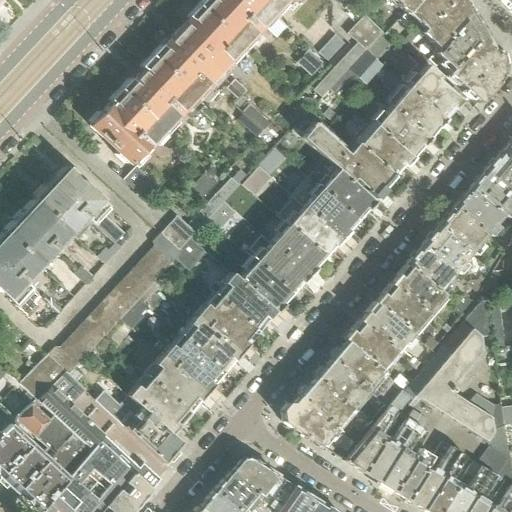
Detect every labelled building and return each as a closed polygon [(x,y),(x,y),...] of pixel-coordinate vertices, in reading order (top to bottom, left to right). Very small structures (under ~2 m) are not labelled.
[(281,23),(273,15),(256,0),(201,0),(196,6),(241,49),(257,32),(261,36),(268,28),(277,36),(285,28),(290,32),(286,36),(289,39),(293,34),(281,23)] [(256,0),(273,15),(286,0),(256,0)] [(395,5),(404,13),(414,0),(390,0),(395,4),(395,5)] [(421,28),(446,0),(414,0),(404,13),(421,28)] [(418,33),(435,49),(468,13),(460,0),(446,0),(421,28),(418,31),(418,33)] [(194,98),(241,49),(196,6),(185,17),(188,20),(179,30),(178,29),(170,38),(171,38),(162,48),(159,45),(149,56),(194,98)] [(449,69),(481,36),(468,13),(435,49),(431,53),(449,69)] [(355,24),(373,41),(378,35),(381,32),(363,16),(363,15),(355,24)] [(356,43),(364,50),(373,41),(355,24),(346,33),(356,43)] [(406,47),(415,37),(409,32),(400,42),(406,47)] [(373,41),(364,50),(374,59),(388,44),(378,35),(373,41)] [(445,73),(462,89),(492,56),(481,36),(449,69),(445,73)] [(364,50),(356,43),(352,47),(360,55),(364,50)] [(326,44),(317,53),(327,61),(335,52),(326,44)] [(360,55),(352,47),(348,52),(356,59),(360,55)] [(266,63),(254,52),(250,56),(262,67),(266,63)] [(356,59),(348,52),(344,56),(352,63),(356,59)] [(492,56),(462,89),(466,93),(466,94),(477,103),(494,83),(498,77),(499,71),(500,64),(499,57),(498,55),(497,52),(496,53),(492,56)] [(310,53),(300,64),(313,75),(316,72),(317,74),(321,70),(320,68),(323,65),(310,53)] [(365,70),(373,62),(365,54),(357,63),(365,70)] [(163,132),(194,98),(149,56),(138,67),(141,70),(140,71),(139,71),(131,79),(132,80),(131,82),(128,79),(117,90),(163,132)] [(352,63),(344,56),(340,60),(348,68),(352,63)] [(348,68),(340,60),(336,65),(344,72),(347,69),(348,68)] [(344,72),(336,65),(332,69),(340,76),(344,72)] [(405,87),(443,120),(459,101),(435,79),(437,76),(424,65),(406,86),(405,87)] [(332,85),(328,88),(335,95),(353,76),(354,75),(347,69),(344,72),(340,76),(336,80),(332,85)] [(340,76),(332,69),(328,73),(336,80),(340,76)] [(427,138),(443,120),(405,87),(406,86),(388,71),(379,82),(396,97),(389,106),(427,138)] [(336,80),(328,73),(324,77),(332,85),(336,80)] [(332,85),(324,77),(320,82),(328,89),(328,88),(332,85)] [(230,84),(242,95),(246,90),(234,79),(230,84)] [(328,89),(320,82),(316,86),(324,93),(328,89)] [(242,95),(230,84),(226,88),(238,99),(242,95)] [(324,93),(316,86),(312,90),(320,98),(324,93)] [(163,132),(117,90),(107,101),(110,103),(109,105),(108,104),(100,113),(100,114),(99,115),(96,112),(88,122),(90,124),(88,127),(116,152),(114,155),(122,163),(125,160),(131,166),(163,132)] [(323,111),(329,100),(322,97),(316,108),(323,111)] [(307,112),(315,103),(310,98),(304,98),(299,104),(307,112)] [(249,105),(235,120),(255,139),(269,124),(249,105)] [(215,117),(203,106),(199,111),(211,122),(215,117)] [(427,138),(389,106),(371,125),(409,159),(427,138)] [(381,191),(393,177),(355,144),(354,143),(344,154),(310,124),(298,138),(334,169),(348,181),(350,178),(373,199),(381,191)] [(409,159),(371,125),(355,144),(393,177),(403,166),(409,159)] [(511,165),(511,136),(498,153),(511,165)] [(184,151),(172,140),(168,144),(180,155),(184,151)] [(282,156),(274,149),(274,148),(267,156),(271,160),(278,160),(282,156)] [(511,165),(498,153),(483,171),(511,195),(511,165)] [(43,187),(32,198),(72,235),(76,239),(91,223),(94,226),(95,225),(99,229),(114,214),(62,166),(51,179),(50,178),(42,186),(43,187)] [(158,188),(135,167),(123,180),(146,201),(158,188)] [(256,167),(239,185),(251,195),(268,177),(256,167)] [(318,187),(355,221),(371,203),(347,182),(348,181),(334,169),(318,187)] [(500,215),(511,200),(511,195),(483,171),(468,188),(500,215)] [(214,183),(203,173),(186,191),(197,201),(214,183)] [(237,186),(230,179),(226,183),(233,190),(237,186)] [(233,190),(226,183),(222,187),(229,194),(233,190)] [(229,194),(222,187),(218,192),(225,199),(229,194)] [(338,240),(355,221),(318,187),(309,196),(301,189),(294,198),(301,205),(300,206),(338,240)] [(500,215),(468,188),(451,208),(483,235),(500,215)] [(225,199),(218,192),(214,196),(221,203),(222,203),(225,199)] [(221,203),(214,196),(210,200),(217,207),(221,203)] [(72,235),(32,198),(20,211),(19,210),(12,218),(13,219),(2,231),(41,268),(72,235)] [(217,207),(210,200),(206,204),(213,212),(217,207)] [(213,212),(206,204),(201,209),(209,216),(213,212)] [(338,240),(300,206),(285,224),(322,258),(338,240)] [(467,253),(483,235),(451,208),(436,226),(467,253)] [(209,216),(201,209),(197,213),(205,220),(209,216)] [(205,220),(197,213),(193,217),(201,224),(205,220)] [(188,238),(193,233),(185,226),(176,217),(167,226),(184,242),(188,238)] [(201,224),(193,217),(189,222),(197,229),(201,224)] [(197,229),(189,222),(185,226),(193,233),(197,229)] [(306,276),(322,258),(285,224),(268,242),(306,276)] [(167,226),(159,234),(177,250),(184,242),(167,226)] [(467,253),(436,226),(420,245),(451,271),(467,253)] [(41,268),(2,231),(0,232),(0,293),(13,306),(23,295),(29,301),(30,300),(40,310),(42,307),(54,318),(58,314),(46,303),(30,288),(26,284),(41,268)] [(159,234),(152,242),(173,261),(175,259),(180,254),(177,250),(159,234)] [(290,294),(306,276),(268,242),(268,243),(260,236),(253,243),(261,250),(252,260),(290,294)] [(177,250),(180,254),(175,259),(187,271),(198,259),(202,255),(204,253),(188,238),(184,242),(177,250)] [(173,261),(152,242),(151,243),(153,247),(147,253),(165,270),(171,263),(173,261)] [(435,290),(451,271),(420,245),(403,265),(407,269),(440,295),(440,294),(435,290)] [(104,248),(96,257),(103,263),(111,255),(104,248)] [(156,279),(159,276),(165,270),(147,253),(138,263),(156,279)] [(486,257),(482,265),(487,269),(493,262),(486,257)] [(290,294),(252,260),(236,279),(273,313),(290,294)] [(156,279),(138,263),(129,272),(147,289),(156,279)] [(165,281),(177,269),(171,263),(165,270),(159,276),(165,281)] [(77,270),(89,281),(92,278),(80,266),(77,270)] [(440,295),(407,269),(398,279),(394,276),(387,284),(392,287),(423,314),(440,295)] [(89,281),(77,270),(73,274),(85,285),(89,281)] [(120,281),(138,298),(147,289),(129,272),(120,281)] [(273,313),(236,279),(228,272),(220,282),(215,278),(206,288),(212,293),(256,331),(272,312),(273,313)] [(152,294),(161,284),(156,279),(147,289),(138,298),(137,299),(142,304),(152,294)] [(476,293),(482,282),(478,279),(469,280),(466,284),(476,293)] [(487,279),(481,290),(483,293),(496,292),(494,279),(487,279)] [(138,298),(120,281),(112,291),(138,315),(139,314),(145,307),(142,304),(137,299),(138,298)] [(423,314),(392,287),(383,298),(378,294),(372,302),(376,306),(408,332),(423,314)] [(129,324),(138,315),(112,291),(103,300),(129,324)] [(245,344),(256,331),(212,293),(202,304),(194,313),(238,352),(245,344)] [(462,312),(471,300),(463,294),(454,306),(462,312)] [(488,308),(489,324),(500,323),(498,307),(497,307),(496,297),(486,298),(488,308)] [(61,310),(49,299),(46,303),(58,314),(61,310)] [(129,324),(103,300),(95,309),(113,325),(119,319),(127,326),(129,324)] [(388,406),(387,407),(397,414),(409,398),(410,398),(413,395),(424,402),(444,414),(449,418),(461,399),(455,396),(450,392),(453,389),(451,386),(479,351),(477,337),(490,335),(489,324),(488,308),(485,308),(477,302),(433,353),(418,372),(408,384),(403,390),(402,390),(401,391),(395,398),(388,406)] [(392,351),(408,332),(376,306),(367,316),(363,313),(356,321),(360,324),(392,351)] [(103,336),(113,325),(95,309),(86,319),(103,336)] [(230,361),(238,352),(194,313),(177,334),(221,372),(230,361)] [(139,314),(127,326),(154,349),(159,343),(137,323),(142,317),(139,314)] [(103,336),(86,319),(77,328),(95,344),(103,336)] [(503,347),(500,323),(489,324),(490,335),(492,348),(503,347)] [(377,369),(392,351),(360,324),(352,335),(347,331),(341,339),(344,341),(379,370),(377,369)] [(86,354),(95,344),(77,328),(68,337),(86,354)] [(204,392),(221,372),(177,334),(160,354),(204,392)] [(86,354),(68,337),(59,348),(76,364),(86,354)] [(437,343),(430,337),(423,344),(430,350),(437,343)] [(379,370),(344,341),(338,348),(333,348),(328,354),(328,359),(364,389),(379,370)] [(46,356),(64,372),(67,374),(76,364),(59,348),(57,349),(53,347),(46,356)] [(504,358),(502,348),(494,349),(495,359),(504,358)] [(204,392),(160,354),(142,375),(189,415),(198,406),(196,401),(204,392)] [(64,372),(46,356),(31,370),(49,386),(64,372)] [(414,369),(420,362),(413,356),(407,363),(414,369)] [(364,389),(328,359),(329,359),(322,367),(322,366),(317,367),(312,373),(312,378),(348,408),(364,389)] [(49,386),(31,370),(17,384),(34,399),(49,386)] [(49,386),(34,399),(51,416),(89,450),(95,442),(102,434),(70,404),(83,390),(84,390),(67,374),(64,372),(49,386)] [(508,385),(507,372),(497,373),(499,387),(508,385)] [(408,382),(399,374),(392,381),(402,389),(408,382)] [(180,427),(189,415),(142,375),(125,395),(170,433),(175,426),(180,427)] [(348,408),(312,378),(313,378),(307,385),(306,385),(301,385),(296,391),(297,396),(297,397),(332,426),(348,408)] [(170,433),(125,395),(121,399),(131,407),(134,404),(138,407),(131,416),(126,422),(120,416),(124,412),(102,391),(94,400),(162,464),(168,463),(176,453),(173,451),(179,443),(169,434),(170,433)] [(467,400),(466,402),(491,418),(493,429),(485,441),(485,444),(488,445),(475,463),(487,470),(498,453),(506,459),(507,458),(502,425),(499,407),(499,404),(493,404),(492,404),(474,393),(467,400)] [(499,404),(499,407),(501,407),(503,425),(511,424),(511,406),(510,396),(498,398),(499,404)] [(332,426),(297,397),(291,404),(285,404),(279,411),(281,422),(330,453),(336,445),(344,451),(352,442),(332,426)] [(461,399),(449,418),(454,421),(485,441),(493,429),(491,418),(466,402),(461,399)] [(0,431),(0,480),(34,511),(89,450),(51,416),(48,419),(30,403),(13,418),(13,419),(45,449),(39,454),(7,425),(0,431)] [(0,431),(7,425),(13,419),(13,418),(0,404),(0,431)] [(384,436),(397,414),(387,407),(342,461),(360,472),(384,436)] [(360,472),(375,482),(418,414),(415,412),(410,409),(405,418),(390,440),(384,436),(360,472)] [(375,482),(391,492),(413,454),(407,450),(420,428),(426,419),(418,414),(375,482)] [(400,498),(419,510),(456,451),(440,441),(432,454),(418,477),(415,475),(400,498)] [(89,450),(34,511),(97,511),(111,497),(131,472),(95,442),(89,450)] [(415,475),(418,477),(432,454),(419,445),(415,452),(415,451),(413,454),(391,492),(400,498),(415,475)] [(422,511),(440,511),(458,483),(451,478),(464,456),(456,451),(419,510),(422,511)] [(460,511),(483,511),(489,503),(481,498),(487,487),(492,490),(500,478),(503,480),(508,472),(508,470),(506,459),(498,453),(487,470),(460,511)] [(275,511),(293,487),(248,458),(238,460),(228,471),(275,511)] [(440,511),(460,511),(487,470),(475,463),(472,461),(458,483),(440,511)] [(141,462),(132,473),(150,488),(158,480),(151,474),(153,473),(141,462)] [(508,470),(508,472),(503,480),(510,484),(496,507),(489,503),(483,511),(503,511),(511,498),(511,468),(508,469),(508,470)] [(274,511),(275,511),(228,471),(227,472),(212,490),(238,511),(244,511),(249,507),(254,511),(274,511)] [(131,472),(111,497),(128,511),(130,511),(149,490),(150,490),(150,489),(150,488),(132,473),(131,472)] [(275,511),(274,511),(306,511),(314,500),(293,487),(275,511)] [(238,511),(212,490),(198,507),(203,511),(238,511)] [(128,511),(111,497),(97,511),(128,511)] [(511,511),(511,498),(503,511),(511,511)] [(306,511),(332,511),(314,500),(306,511)]
